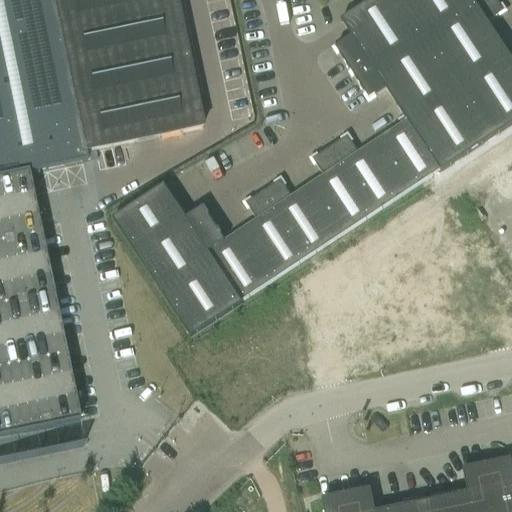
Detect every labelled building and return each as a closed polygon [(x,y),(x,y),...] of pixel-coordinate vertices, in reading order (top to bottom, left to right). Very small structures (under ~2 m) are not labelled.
[(0,0),(0,439),(77,423),(26,175),(85,163),(83,153),(50,0),(0,0)] [(200,129),(173,0),(50,0),(83,153),(200,129)] [(511,52),(508,55),(487,23),(504,12),(496,0),(373,0),(340,22),(351,38),(335,49),(369,101),(386,90),(406,122),(358,154),(347,137),(330,149),(312,160),(323,177),(291,198),(280,181),(245,204),(256,221),(225,242),(203,208),(186,219),(164,186),(112,220),(190,339),(242,305),(241,303),(292,269),(440,172),(441,174),(511,126),(511,52)] [(404,232),(443,212),(433,192),(393,212),(404,232)] [(408,364),(463,354),(452,290),(407,298),(404,277),(361,285),(365,306),(337,311),(343,345),(403,335),(408,364)] [(511,511),(511,464),(511,460),(510,460),(463,470),(462,471),(467,493),(379,511),(375,511),(370,490),(369,490),(322,500),(321,501),(323,511),(511,511)]
